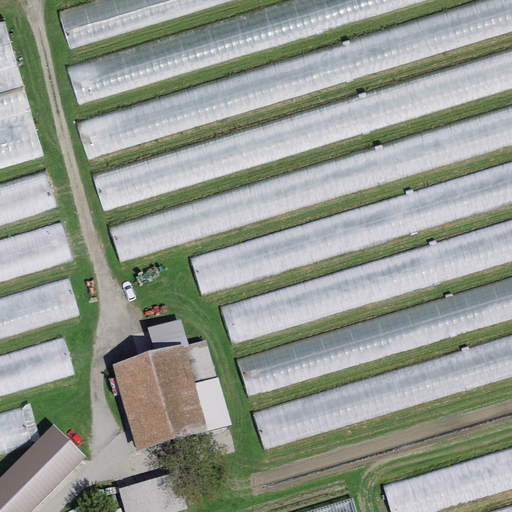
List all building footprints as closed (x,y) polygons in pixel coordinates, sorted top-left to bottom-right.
[(87,151),(511,33),(511,0),(488,0),(77,114),(87,151)] [(0,27),(0,171),(44,161),(11,24),(0,27)] [(511,107),(110,218),(120,256),(511,147),(511,107)] [(511,166),(190,245),(200,284),(511,206),(511,166)] [(0,226),(60,211),(50,172),(0,185),(0,226)] [(230,332),(511,262),(511,223),(221,296),(230,332)] [(0,284),(76,265),(66,227),(0,243),(0,284)] [(511,278),(238,354),(248,391),(511,318),(511,278)] [(0,300),(0,339),(83,318),(73,281),(0,300)] [(511,336),(253,401),(263,439),(511,376),(511,336)] [(68,344),(0,359),(0,399),(77,382),(68,344)] [(186,351),(116,371),(138,450),(208,430),(186,351)] [(0,511),(31,511),(86,457),(52,424),(0,477),(0,511)] [(511,445),(383,477),(391,511),(401,511),(511,484),(511,445)] [(190,511),(179,473),(117,490),(123,511),(190,511)] [(358,511),(355,499),(310,511),(358,511)] [(511,511),(511,502),(473,511),(511,511)]
